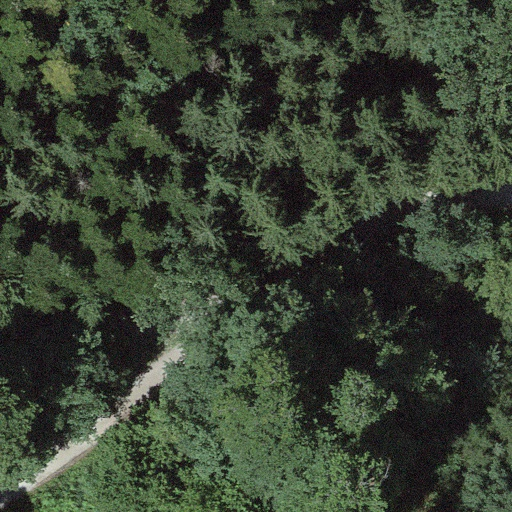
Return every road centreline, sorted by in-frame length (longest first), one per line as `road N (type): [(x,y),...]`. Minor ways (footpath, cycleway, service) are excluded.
road 1 (track): [(511,200),(385,225),(231,322)]
road 2 (track): [(231,322),(0,488)]
road 3 (track): [(231,322),(145,327),(0,318)]
